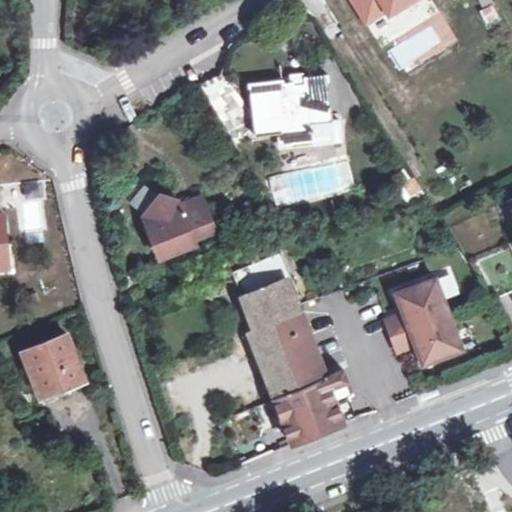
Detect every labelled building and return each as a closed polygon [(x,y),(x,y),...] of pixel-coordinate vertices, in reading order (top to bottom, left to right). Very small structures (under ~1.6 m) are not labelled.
[(348,0),(362,28),(423,0),(348,0)] [(254,136),(252,114),(221,72),(200,84),(238,148),(254,136)] [(252,114),(254,136),(282,133),(283,142),(329,138),(327,122),(332,121),(327,76),(292,79),(293,83),(281,84),(281,80),(249,83),(252,114)] [(183,212),(180,205),(159,197),(143,218),(149,234),(159,259),(194,244),(193,240),(214,232),(202,204),(183,212)] [(199,197),(180,205),(183,212),(202,204),(199,197)] [(274,399),(283,424),(291,445),(343,425),(334,402),(325,377),(300,312),(297,313),(295,308),(284,281),(290,279),(280,253),(231,273),(253,330),(248,332),(274,399)] [(386,321),(392,337),(448,315),(435,280),(395,295),(402,315),(386,321)] [(448,315),(392,337),(398,353),(414,347),(422,367),(462,351),(448,315)] [(67,386),(83,380),(66,335),(22,353),(42,404),(70,393),(67,386)] [(343,371),(325,377),(334,402),(352,394),(343,371)] [(283,424),(274,399),(254,407),(263,433),(283,424)]
